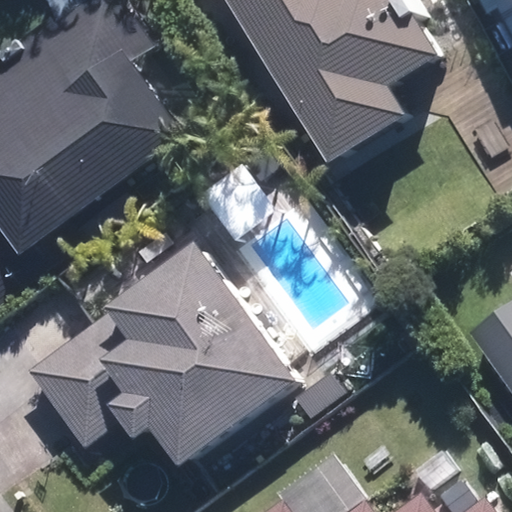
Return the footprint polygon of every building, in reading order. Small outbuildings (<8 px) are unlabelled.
[(0,307),(69,257),(54,237),(185,140),(130,65),(157,45),(123,0),(92,0),(57,26),(50,18),(0,55),(0,307)] [(212,0),(213,0),(228,0),(331,170),(412,121),(393,88),(446,56),(412,0),(212,0)] [(511,0),(480,0),(490,17),(501,11),(511,33),(511,0)] [(151,430),(180,470),(300,385),(198,244),(26,367),(86,449),(121,425),(135,443),(151,430)] [(511,306),(472,333),(511,390),(511,306)] [(498,511),(486,495),(462,511),(437,511),(423,492),(396,511),(374,511),(367,502),(352,511),(288,511),(281,502),(266,511),(498,511)]
